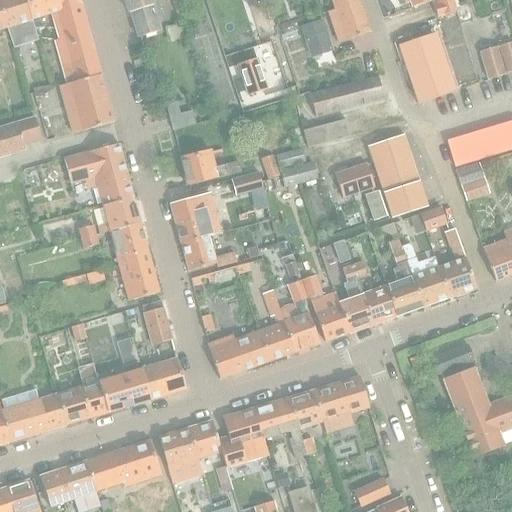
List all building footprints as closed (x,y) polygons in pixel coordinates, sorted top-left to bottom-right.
[(0,0),(0,7),(7,30),(13,49),(37,41),(31,22),(23,0),(0,0)] [(65,22),(58,0),(23,0),(31,22),(53,15),(57,29),(61,28),(60,24),(65,22)] [(55,42),(65,74),(68,85),(60,87),(74,134),(115,123),(79,0),(58,0),(65,22),(60,24),(61,28),(64,39),(55,42)] [(124,0),(127,9),(128,13),(129,12),(138,38),(160,30),(152,5),(153,5),(151,0),(124,0)] [(266,0),(245,0),(249,9),(268,3),(266,0)] [(338,43),(369,32),(358,0),(331,0),(335,11),(328,13),(338,43)] [(456,12),(452,0),(436,0),(438,5),(434,6),(437,17),(456,12)] [(310,57),(331,50),(321,21),(301,28),(310,57)] [(417,104),(454,92),(435,35),(397,48),(417,104)] [(511,44),(479,53),(487,81),(511,74),(511,44)] [(237,65),(247,95),(266,89),(257,59),(237,65)] [(315,117),(383,99),(377,77),(309,95),(315,117)] [(173,130),(194,125),(191,111),(169,117),(173,130)] [(33,117),(16,123),(23,146),(40,140),(33,117)] [(350,137),(345,120),(303,131),(307,148),(350,137)] [(455,167),(511,149),(511,120),(447,141),(455,167)] [(16,123),(0,127),(0,158),(25,150),(23,146),(16,123)] [(390,218),(426,206),(402,135),(367,147),(382,194),(383,194),(390,218)] [(133,198),(127,176),(119,145),(64,159),(71,184),(85,180),(87,189),(97,187),(102,207),(133,198)] [(279,169),(303,162),(300,150),(276,156),(279,169)] [(267,180),(278,177),(271,155),(260,159),(267,180)] [(211,157),(181,164),(186,185),(227,175),(240,172),(238,162),(224,165),(213,168),(211,157)] [(285,188),(316,179),(311,163),(280,172),(285,188)] [(460,187),(483,179),(478,164),(455,171),(460,187)] [(342,198),(373,188),(366,165),(334,176),(342,198)] [(257,174),(231,180),(235,197),(262,190),(257,174)] [(488,194),(483,179),(460,187),(465,201),(488,194)] [(198,197),(170,205),(180,245),(209,237),(220,234),(210,194),(198,197)] [(133,198),(102,207),(107,224),(98,227),(100,234),(109,232),(140,224),(133,198)] [(439,208),(418,215),(424,232),(445,225),(439,208)] [(128,256),(147,251),(140,224),(109,232),(118,267),(130,264),(128,256)] [(78,231),(80,240),(95,235),(93,227),(78,231)] [(454,263),(438,269),(448,298),(474,289),(464,259),(453,229),(443,233),(448,248),(449,247),(454,263)] [(505,240),(482,249),(494,282),(511,275),(511,229),(503,233),(505,240)] [(98,246),(95,235),(80,240),(82,250),(98,246)] [(209,237),(180,245),(187,271),(216,264),(217,268),(236,263),(233,253),(214,258),(209,237)] [(397,283),(385,287),(396,317),(422,308),(401,249),(398,241),(388,245),(397,269),(392,271),(397,283)] [(448,298),(438,269),(420,275),(414,259),(416,259),(411,245),(401,249),(422,308),(448,298)] [(118,267),(127,299),(128,302),(159,293),(147,251),(128,256),(130,264),(118,267)] [(361,262),(352,266),(357,281),(367,277),(361,262)] [(285,267),(289,279),(298,276),(294,264),(285,267)] [(357,281),(352,266),(342,270),(347,284),(343,285),(348,300),(339,304),(339,305),(349,334),(372,325),(362,295),(357,281)] [(86,277),(88,286),(104,282),(101,272),(86,277)] [(16,275),(0,280),(0,303),(23,297),(16,275)] [(300,281),(306,299),(320,294),(314,276),(300,281)] [(279,312),(294,353),(318,345),(303,300),(306,299),(300,281),(287,286),(294,306),(289,306),(282,309),(279,312)] [(396,317),(385,287),(362,295),(372,325),(396,317)] [(294,353),(279,312),(272,292),(263,295),(271,318),(274,317),(276,325),(246,336),(256,367),(294,353)] [(349,334),(339,305),(324,311),(320,298),(310,302),(324,343),(349,334)] [(143,315),(151,348),(171,342),(163,310),(143,315)] [(71,329),(75,343),(86,340),(82,326),(71,329)] [(256,367),(246,336),(234,340),(232,336),(206,345),(219,380),(256,367)] [(473,369),(474,371),(477,369),(468,346),(432,360),(438,375),(441,374),(444,381),(473,369)] [(142,370),(151,401),(186,390),(177,359),(142,370)] [(504,446),(501,439),(499,435),(511,429),(511,397),(487,407),(474,371),(473,369),(444,381),(473,458),(504,446)] [(142,370),(127,374),(99,383),(108,414),(151,401),(142,370)] [(355,425),(352,414),(370,409),(361,378),(314,392),(324,422),(328,434),(355,425)] [(82,387),(57,395),(67,426),(92,418),(108,414),(99,383),(82,387)] [(314,392),(290,399),(299,430),(324,422),(314,392)] [(2,411),(11,442),(67,426),(57,395),(2,411)] [(290,399),(255,409),(264,440),(289,432),(292,440),(288,441),(294,460),(307,456),(302,442),(299,430),(290,399)] [(255,409),(230,416),(236,436),(232,438),(235,448),(264,440),(255,409)] [(0,445),(11,442),(2,411),(0,411),(0,445)] [(190,429),(199,459),(221,452),(212,422),(190,429)] [(199,459),(190,429),(159,438),(173,484),(204,475),(199,459)] [(311,439),(302,442),(307,456),(315,453),(311,439)] [(148,480),(147,476),(160,471),(150,441),(87,462),(97,492),(113,487),(123,483),(125,488),(148,480)] [(97,492),(87,462),(40,478),(50,507),(97,492)] [(233,491),(226,468),(216,470),(223,493),(233,491)] [(362,507),(391,494),(385,479),(356,492),(362,507)] [(38,511),(29,481),(6,488),(13,511),(38,511)] [(13,511),(6,488),(0,490),(0,511),(13,511)] [(295,511),(316,511),(309,488),(290,494),(295,511)] [(407,511),(402,496),(376,508),(378,511),(407,511)] [(275,511),(272,502),(254,508),(255,511),(275,511)]
